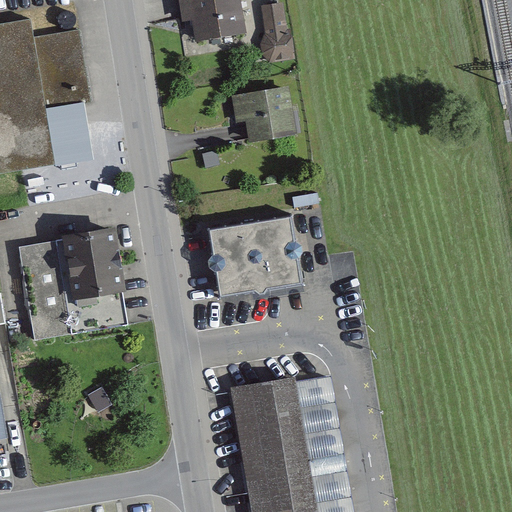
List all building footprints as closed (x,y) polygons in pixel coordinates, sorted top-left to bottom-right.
[(251,0),(210,0),(183,5),(186,24),(198,22),(202,44),(257,35),(251,0)] [(293,2),(267,6),(272,38),(267,45),(269,64),(282,66),(303,63),(293,2)] [(45,19),(0,25),(0,140),(6,180),(70,170),(61,111),(100,105),(89,31),(48,37),(45,19)] [(301,87),(238,96),(242,123),(253,122),(257,145),(308,137),(301,87)] [(291,218),(205,231),(209,258),(198,270),(209,275),(215,277),(218,302),(253,297),(260,303),(265,296),(302,290),(291,218)] [(35,340),(129,325),(114,232),(19,247),(35,340)] [(367,511),(347,375),(238,391),(256,511),(367,511)]
